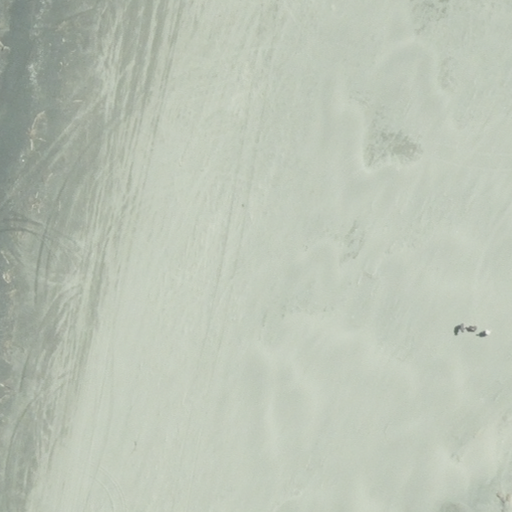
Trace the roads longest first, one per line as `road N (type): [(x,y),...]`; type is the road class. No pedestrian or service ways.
road 1 (track): [(351,0),(326,84),(266,511)]
road 2 (track): [(511,106),(326,84)]
